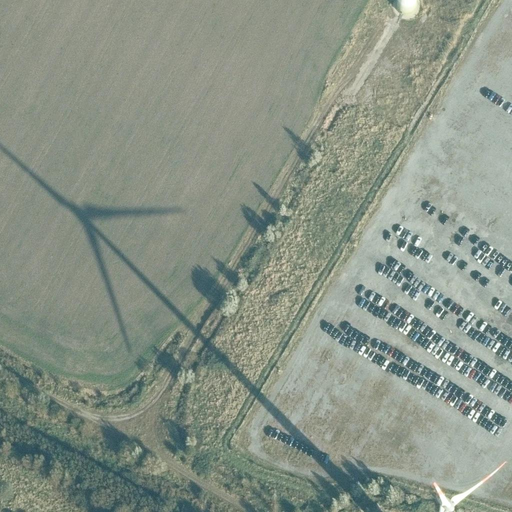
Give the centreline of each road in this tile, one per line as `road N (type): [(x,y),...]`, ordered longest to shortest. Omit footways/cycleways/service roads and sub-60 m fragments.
road 1 (track): [(135,444),(387,9)]
road 2 (track): [(0,368),(256,511)]
